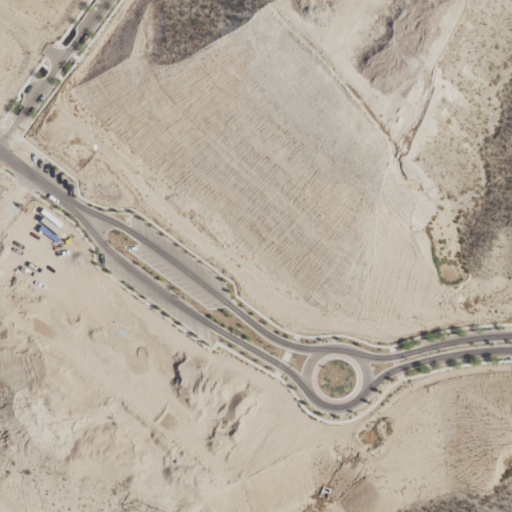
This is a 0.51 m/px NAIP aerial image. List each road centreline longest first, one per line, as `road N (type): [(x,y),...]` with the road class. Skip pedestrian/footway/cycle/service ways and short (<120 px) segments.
road 1 (residential): [(79,212),(115,256),(201,321),(289,371),(330,409)]
road 2 (residential): [(344,349),(277,341),(119,225),(79,212)]
road 3 (residential): [(330,409),(353,405),(397,369),(511,350)]
road 4 (residential): [(511,336),(388,359),(344,349)]
